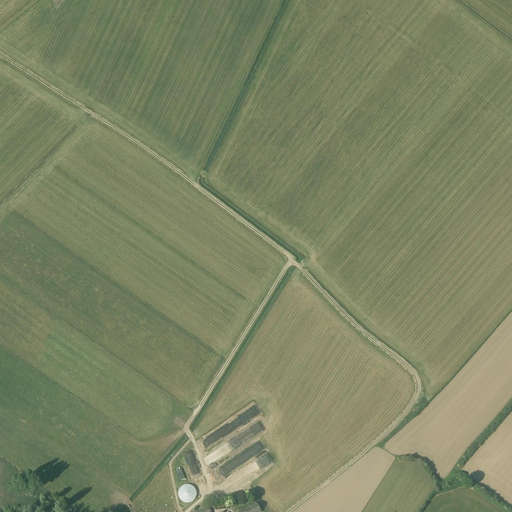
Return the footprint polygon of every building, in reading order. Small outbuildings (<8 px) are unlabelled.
[(243,435),(235,439),(239,444),(246,440),(243,435)] [(255,448),(244,452),(246,459),(257,455),(255,448)] [(184,453),(194,479),(200,477),(191,451),(184,453)] [(255,473),(268,462),(264,457),(251,468),(255,473)] [(175,471),(178,481),(183,480),(181,470),(175,471)] [(187,503),(190,503),(192,502),(194,500),(196,498),(196,496),(197,494),(196,492),(196,490),(194,488),(192,486),(190,485),(187,485),(185,485),(183,486),(182,487),(181,488),(180,489),(179,491),(178,493),(178,495),(179,497),(180,499),(181,501),(183,502),(185,503),(187,503)] [(261,511),(257,503),(245,510),(244,509),(239,511),(261,511)]
